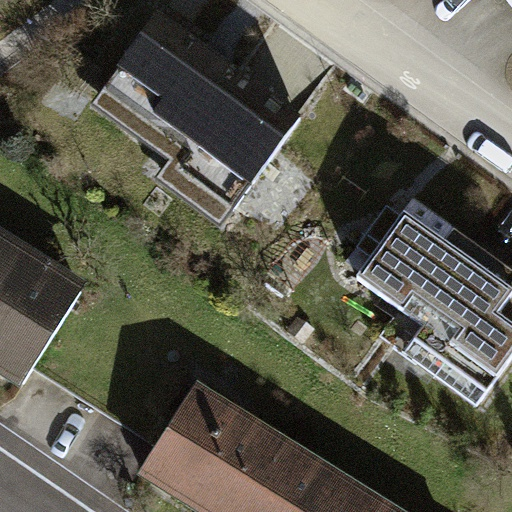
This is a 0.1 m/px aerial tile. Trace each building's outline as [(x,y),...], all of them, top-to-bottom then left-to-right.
[(146,42),(96,110),(171,165),(159,182),(221,228),(283,143),(146,42)] [(479,398),(511,353),(511,326),(497,315),(511,293),(511,276),(412,204),(358,277),(399,307),(383,328),(479,398)] [(77,288),(0,241),(0,363),(23,378),(77,288)] [(511,293),(497,315),(511,326),(511,293)] [(234,415),(191,388),(141,469),(211,511),(360,511),(225,428),(234,415)]
